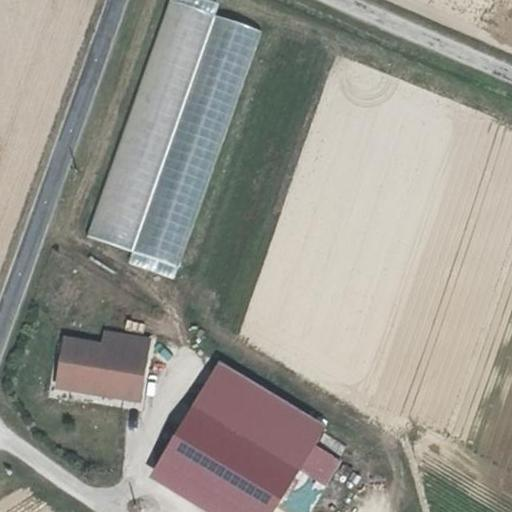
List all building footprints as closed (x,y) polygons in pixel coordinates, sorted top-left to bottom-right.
[(167,0),(162,0),(86,247),(128,260),(131,252),(182,267),(256,27),(167,0)] [(119,374),(167,385),(182,327),(140,317),(137,329),(100,320),(90,357),(121,365),(119,374)] [(121,365),(90,357),(88,366),(119,374),(121,365)] [(253,357),(222,398),(270,434),(343,490),(362,466),(338,447),(350,431),(253,357)] [(182,451),(230,487),(270,434),(222,398),(182,451)] [(270,434),(230,487),(254,505),(294,453),(270,434)] [(294,453),(254,505),(262,511),(287,511),(295,501),(309,511),(325,511),(343,490),(294,453)]
